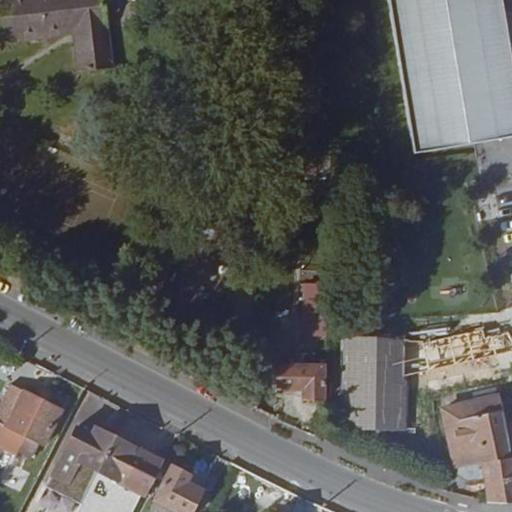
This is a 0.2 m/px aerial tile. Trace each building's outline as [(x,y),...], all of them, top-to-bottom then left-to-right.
[(0,0),(0,12),(4,45),(81,37),(82,53),(112,49),(106,0),(0,0)] [(503,0),(391,0),(410,127),(441,122),(446,151),(511,141),(511,58),(506,18),(503,0)] [(85,74),(115,71),(112,49),(82,53),(85,74)] [(410,127),(415,156),(446,151),(441,122),(410,127)] [(326,334),(328,285),(306,284),(304,334),(326,334)] [(320,402),(321,361),(313,361),(313,367),(277,365),(276,388),(301,389),(300,401),(320,402)] [(43,457),(62,416),(7,387),(0,401),(0,472),(3,466),(0,464),(0,433),(1,432),(24,444),(22,447),(43,457)] [(505,451),(498,413),(493,391),(484,393),(485,400),(441,409),(455,475),(453,479),(461,485),(465,482),(480,479),(485,501),(511,502),(511,470),(508,451),(505,451)] [(81,511),(86,511),(102,481),(118,447),(97,436),(93,444),(77,436),(47,495),(81,511)] [(136,465),(140,458),(118,447),(102,481),(147,505),(164,469),(153,463),(147,471),(136,465)] [(0,485),(22,489),(27,468),(5,463),(0,485)] [(196,495),(199,488),(178,477),(161,511),(163,511),(204,511),(210,502),(196,495)]
